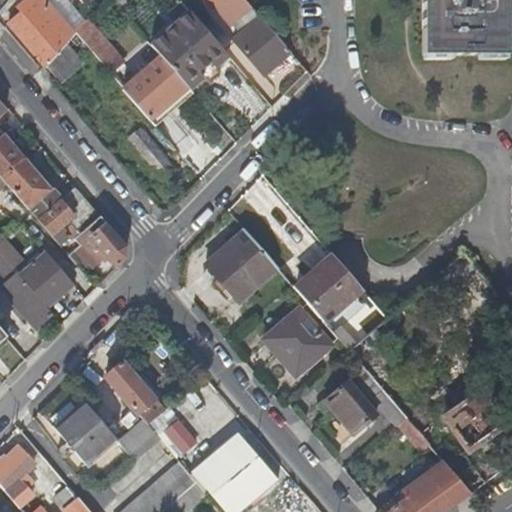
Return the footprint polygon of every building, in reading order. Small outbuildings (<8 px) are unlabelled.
[(55,53),(56,54),(74,33),(83,24),(62,0),(23,0),(15,8),(19,13),(6,24),(42,64),(55,53)] [(261,74),(288,51),(243,0),(222,0),(237,18),(233,22),(241,31),(232,39),(261,74)] [(420,0),(420,56),(503,56),(503,0),(420,0)] [(213,69),(226,57),(188,13),(150,46),(158,55),(184,86),(188,90),(199,80),(198,73),(206,66),(213,69)] [(86,32),(79,38),(95,57),(108,73),(116,67),(105,54),(104,56),(100,52),(102,51),(86,32)] [(91,61),(95,57),(79,38),(74,33),(56,54),(44,67),(59,83),(81,64),(73,54),(80,48),(91,61)] [(146,118),(184,86),(158,55),(120,87),(146,118)] [(198,73),(199,80),(207,84),(217,76),(213,69),(206,66),(198,73)] [(319,132),(310,134),(313,144),(334,139),(330,121),(318,125),(319,132)] [(174,170),(138,127),(126,138),(162,180),(174,170)] [(0,137),(0,180),(35,221),(55,203),(47,194),(50,192),(2,137),(0,137)] [(106,258),(115,268),(125,258),(125,246),(73,187),(55,203),(35,221),(67,257),(71,253),(93,269),(106,258)] [(237,301),(276,268),(244,230),(205,263),(237,301)] [(38,258),(17,276),(43,306),(70,282),(41,249),(35,254),(38,258)] [(463,297),(511,354),(511,312),(461,253),(386,318),(347,352),(389,401),(411,385),(391,361),(391,349),(447,301),(463,297)] [(0,289),(35,330),(51,315),(43,306),(17,276),(0,256),(0,289)] [(332,256),(294,289),(321,321),(359,288),(332,256)] [(328,346),(297,309),(263,338),(264,340),(269,337),(294,368),(312,352),(315,357),(328,346)] [(120,362),(105,375),(142,419),(148,426),(164,413),(120,362)] [(324,400),(350,431),(373,414),(345,382),(324,400)] [(441,416),(413,385),(392,401),(406,417),(420,434),(441,416)] [(504,423),(481,391),(444,417),(467,449),(504,423)] [(80,400),(72,406),(68,402),(49,419),(52,424),(50,426),(84,466),(114,440),(80,400)] [(381,409),(396,426),(406,417),(392,401),(381,409)] [(353,437),(378,415),(376,413),(373,414),(350,431),(353,437)] [(420,453),(429,445),(420,434),(406,417),(396,426),(420,453)] [(134,463),(161,440),(148,426),(142,419),(116,441),(118,444),(134,463)] [(18,448),(0,465),(0,486),(22,511),(27,511),(21,504),(29,496),(23,490),(29,485),(22,476),(34,466),(18,448)] [(467,459),(451,470),(470,494),(485,483),(467,459)] [(187,511),(208,495),(179,462),(121,511),(187,511)] [(399,497),(376,511),(444,511),(470,494),(451,470),(445,463),(398,496),(399,497)] [(55,496),(68,511),(88,511),(67,487),(55,496)]
